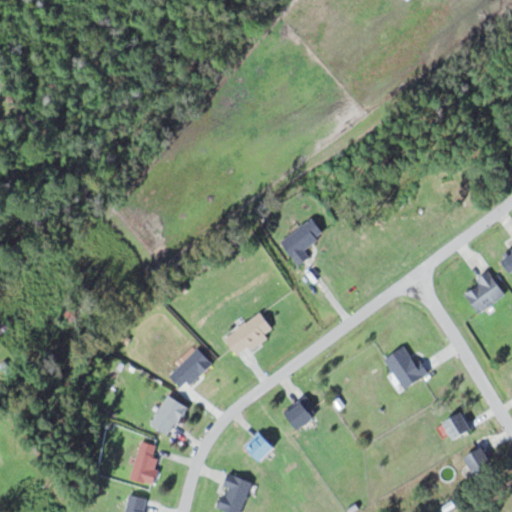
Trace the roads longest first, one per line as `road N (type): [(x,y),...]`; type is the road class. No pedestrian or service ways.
road 1 (residential): [(182,511),(209,435),(232,407),(511,199)]
road 2 (residential): [(417,275),(511,427)]
